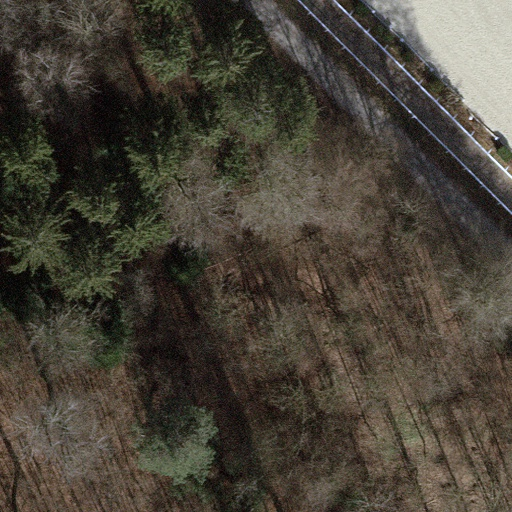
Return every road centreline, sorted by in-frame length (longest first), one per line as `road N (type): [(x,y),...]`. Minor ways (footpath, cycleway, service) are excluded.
road 1 (track): [(511,261),(239,0)]
road 2 (unknown): [(511,196),(315,0)]
